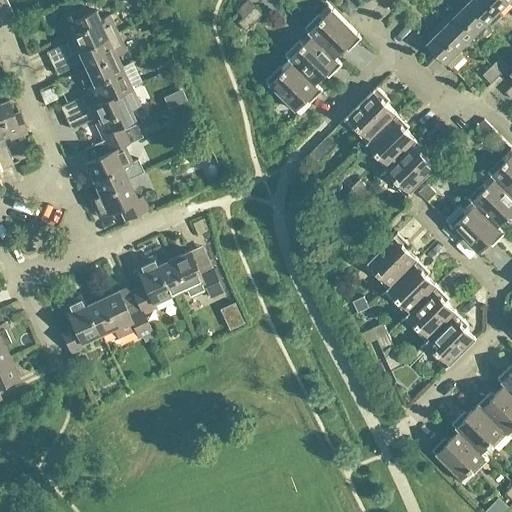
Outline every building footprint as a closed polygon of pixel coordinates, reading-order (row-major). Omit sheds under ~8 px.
[(71,0),(67,0),(58,4),(61,11),(64,16),(76,11),(74,5),(71,0)] [(508,1),(507,0),(466,0),(469,2),(487,21),(490,25),(502,13),(498,10),(508,1)] [(467,41),(487,21),(469,2),(459,12),(455,9),(445,19),(467,41)] [(353,46),(362,37),(329,4),(320,13),(323,17),(309,31),(335,57),(336,56),(349,43),(353,46)] [(255,5),(247,13),(255,22),(264,13),(255,5)] [(117,32),(109,14),(99,19),(95,9),(81,15),(78,10),(76,11),(64,16),(59,19),(66,35),(71,33),(73,38),(46,51),(51,62),(117,32)] [(247,30),(255,22),(247,13),(238,22),(247,30)] [(459,49),(467,41),(445,19),(435,29),(438,33),(428,43),(452,67),(464,55),(459,49)] [(343,63),(336,56),(335,57),(309,31),(300,40),(304,43),(290,57),(316,83),(330,69),(333,72),(343,63)] [(123,69),(116,54),(125,50),(117,32),(51,62),(57,74),(84,61),(87,67),(101,60),(108,76),(123,69)] [(323,89),(316,83),(290,57),(266,80),(300,114),(311,103),(307,99),(310,95),(314,99),(323,89)] [(500,57),(491,66),(500,74),(508,66),(500,57)] [(131,86),(123,69),(108,76),(101,60),(87,67),(88,69),(79,73),(85,86),(84,86),(87,93),(60,105),(65,117),(131,86)] [(491,83),(500,74),(491,66),(482,74),(491,83)] [(131,86),(65,117),(71,128),(98,116),(100,121),(96,123),(103,139),(123,130),(122,129),(126,128),(136,123),(130,109),(139,104),(131,86)] [(368,141),(397,113),(383,98),(387,95),(377,86),(344,119),(354,128),(368,141)] [(41,91),(40,91),(45,104),(46,103),(58,98),(56,93),(52,90),(51,87),(41,91)] [(178,103),(186,99),(182,91),(175,94),(166,99),(169,107),(178,103)] [(3,135),(8,133),(10,138),(27,132),(19,112),(14,114),(8,100),(0,102),(0,164),(1,168),(13,164),(3,135)] [(390,165),(417,139),(403,125),(406,121),(397,113),(368,141),(364,145),(373,154),(377,151),(390,164),(390,165)] [(493,127),(484,118),(476,127),(484,136),(493,127)] [(129,181),(122,167),(131,162),(123,145),(143,136),(136,123),(126,128),(122,129),(123,130),(103,139),(109,151),(85,162),(93,179),(107,173),(115,188),(129,181)] [(328,135),(318,145),(309,154),(318,162),(337,143),(328,135)] [(410,192),(436,166),(422,151),(425,148),(417,139),(390,165),(390,164),(383,171),(393,181),(396,177),(410,192)] [(461,159),(469,151),(461,142),(452,151),(461,159)] [(511,146),(503,156),(506,159),(492,173),(511,192),(511,146)] [(137,198),(129,181),(115,188),(107,173),(93,179),(100,194),(90,199),(99,217),(119,207),(125,219),(148,209),(142,196),(137,198)] [(511,192),(492,173),(483,182),(486,185),(472,199),(499,225),(511,212),(511,192)] [(351,187),(359,196),(368,187),(360,179),(351,187)] [(427,200),(436,192),(427,183),(419,192),(427,200)] [(377,196),(368,187),(359,196),(368,204),(377,196)] [(479,252),(493,238),(496,241),(506,232),(499,225),(472,199),(463,208),(460,205),(446,219),(479,252)] [(392,284),(418,258),(404,244),(407,241),(398,231),(365,264),(374,274),(378,270),(391,284),(392,284)] [(223,291),(213,268),(201,274),(189,250),(172,258),(178,272),(163,279),(170,294),(185,287),(189,296),(206,288),(210,297),(223,291)] [(170,294),(163,279),(178,272),(172,258),(157,265),(152,255),(134,264),(144,284),(132,290),(140,308),(141,308),(143,313),(155,307),(153,302),(170,294)] [(411,310),(437,284),(423,270),(427,267),(418,258),(392,284),(391,284),(384,290),(394,300),(397,296),(411,310)] [(430,337),(457,311),(443,297),(446,293),(437,284),(411,310),(404,317),(413,326),(417,323),(430,336),(430,337)] [(152,331),(143,313),(141,308),(140,308),(129,313),(118,290),(100,298),(107,312),(92,319),(98,334),(113,327),(118,336),(135,328),(139,337),(142,336),(150,332),(152,331)] [(92,319),(107,312),(100,298),(85,305),(81,295),(63,304),(72,324),(60,330),(71,353),(84,347),(82,342),(98,334),(92,319)] [(369,306),(364,295),(353,300),(358,312),(369,306)] [(450,364),(477,338),(462,323),(466,320),(457,311),(430,337),(430,336),(423,343),(433,353),(436,349),(450,364)] [(0,362),(10,358),(3,343),(13,339),(4,321),(0,322),(0,362)] [(373,330),(377,338),(388,333),(383,322),(372,327),(373,330)] [(150,332),(142,336),(144,341),(153,337),(150,332)] [(386,356),(395,349),(388,333),(377,338),(386,356)] [(0,399),(0,398),(0,384),(19,376),(10,358),(0,362),(0,399)] [(406,361),(403,364),(392,369),(397,380),(400,379),(406,385),(418,373),(406,361)] [(511,369),(511,371),(507,367),(498,377),(505,383),(511,389),(511,369)] [(511,389),(505,383),(491,397),(488,393),(479,402),(505,429),(504,429),(511,436),(511,435),(511,389)] [(505,429),(479,402),(465,416),(461,413),(452,422),(459,429),(485,455),(494,446),(491,443),(504,429),(505,429)] [(459,429),(445,443),(442,439),(433,448),(465,482),(475,472),(471,469),(485,455),(459,429)]
